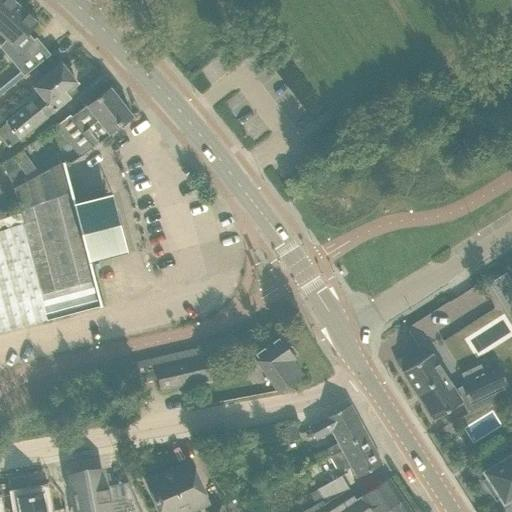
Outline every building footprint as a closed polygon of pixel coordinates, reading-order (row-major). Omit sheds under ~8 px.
[(13,0),(0,0),(0,34),(5,40),(0,45),(0,47),(19,71),(0,87),(0,94),(34,67),(47,57),(50,54),(35,37),(33,39),(28,33),(38,23),(13,0)] [(47,57),(34,67),(42,77),(55,67),(47,57)] [(64,92),(76,83),(60,63),(55,67),(42,77),(31,86),(38,94),(0,126),(0,139),(7,148),(69,98),(64,92)] [(92,147),(132,116),(109,87),(86,106),(97,121),(81,134),(92,147)] [(11,187),(34,174),(25,148),(2,163),(3,167),(8,178),(11,187)] [(0,332),(101,306),(90,261),(119,253),(104,196),(75,203),(64,161),(60,162),(13,188),(20,212),(0,218),(0,332)] [(3,167),(0,168),(0,209),(12,205),(2,180),(8,178),(3,167)] [(509,312),(511,309),(511,279),(510,277),(493,287),(509,312)] [(288,345),(286,347),(279,337),(266,346),(264,343),(241,359),(249,370),(259,363),(278,391),(301,374),(291,360),(294,358),(294,357),(295,356),(296,352),(292,346),(288,345)] [(205,359),(231,353),(224,342),(124,365),(129,386),(157,379),(160,391),(210,380),(205,359)] [(433,420),(461,401),(454,389),(431,353),(426,356),(419,345),(395,361),(433,420)] [(467,414),(511,393),(499,368),(485,375),(480,364),(460,374),(465,384),(454,389),(461,401),(467,414)] [(341,449),(367,435),(350,404),(308,426),(315,439),(330,431),(337,443),(325,450),(328,456),(329,456),(342,450),(341,449)] [(282,443),(299,439),(297,425),(279,428),(282,443)] [(238,449),(274,438),(271,426),(252,431),(253,435),(236,440),(238,449)] [(355,478),(382,464),(367,435),(341,449),(342,450),(329,456),(328,456),(335,469),(347,462),(355,478)] [(511,453),(499,462),(497,459),(485,467),(487,470),(484,472),(487,477),(482,480),(495,501),(500,498),(503,503),(507,500),(511,497),(511,453)] [(194,511),(209,506),(198,480),(190,462),(146,481),(159,511),(194,511)] [(101,473),(69,479),(74,511),(139,511),(135,503),(107,508),(106,502),(109,502),(107,489),(103,489),(101,473)] [(317,489),(308,494),(314,505),(346,487),(339,476),(317,489)] [(306,509),(301,511),(382,511),(402,499),(388,478),(371,489),(355,500),(346,487),(314,505),(306,509)] [(45,511),(42,492),(17,497),(20,511),(45,511)] [(410,511),(402,499),(382,511),(410,511)]
